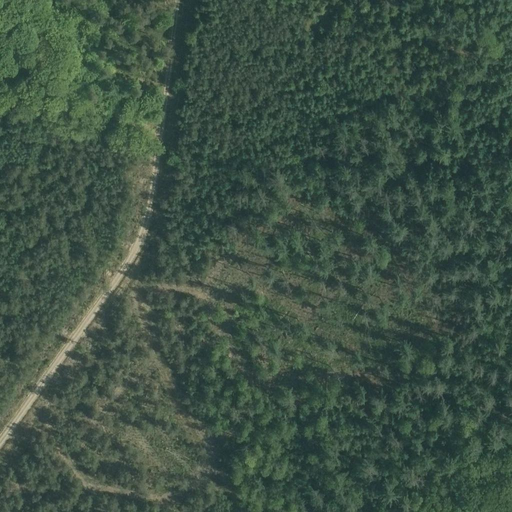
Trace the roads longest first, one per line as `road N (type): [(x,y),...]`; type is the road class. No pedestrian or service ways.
road 1 (track): [(0,444),(138,245),(160,128)]
road 2 (track): [(160,128),(177,0)]
